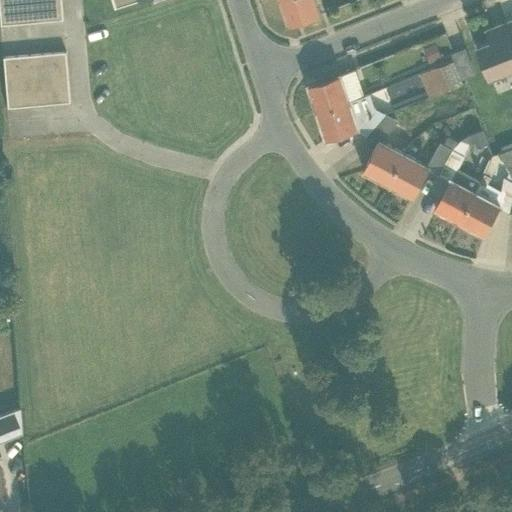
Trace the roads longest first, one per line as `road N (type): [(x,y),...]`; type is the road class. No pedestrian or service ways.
road 1 (residential): [(262,70),(281,127),(310,172),(364,228),(393,251),(481,282)]
road 2 (secondary): [(492,439),(305,511)]
road 3 (residential): [(442,0),(262,70)]
road 4 (residential): [(492,439),(479,398),(481,282)]
